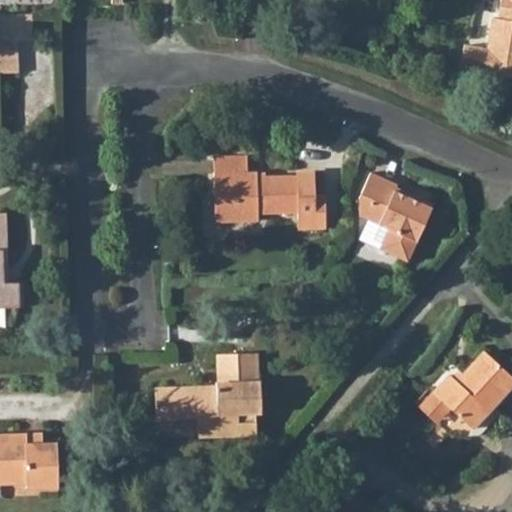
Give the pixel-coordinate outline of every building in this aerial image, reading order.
[(465,44),(461,71),(511,77),(511,0),(501,0),(499,18),(495,18),(492,32),(490,48),(465,44)] [(36,10),(0,10),(0,74),(23,74),(21,40),(37,40),(36,10)] [(221,159),(225,222),(268,220),(268,212),(307,210),(325,209),(325,194),(323,169),(305,170),(305,174),(269,176),(267,173),(257,173),(255,157),(221,159)] [(396,189),(370,176),(359,197),(356,219),(365,223),(356,242),(376,252),(375,253),(403,267),(430,214),(419,208),(421,205),(395,192),(396,189)] [(325,209),(307,210),(308,228),(337,225),(336,193),(325,194),(325,209)] [(0,311),(26,310),(24,285),(9,286),(8,272),(12,270),(9,218),(0,218),(0,311)] [(168,390),(166,390),(167,419),(208,417),(210,437),(267,434),(266,412),(273,412),(271,380),(268,380),(265,352),(227,354),(229,386),(168,390)] [(462,440),(480,420),(481,406),(490,390),(496,384),(475,363),(444,395),(437,388),(422,403),(462,440)] [(58,485),(54,435),(25,437),(24,432),(0,433),(0,482),(26,481),(27,486),(58,485)] [(371,511),(345,482),(315,510),(317,511),(371,511)]
